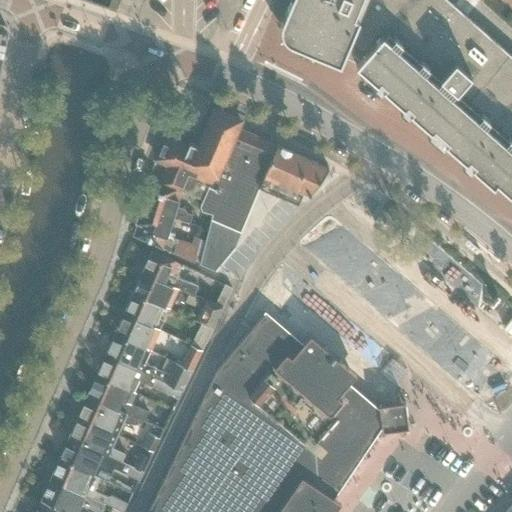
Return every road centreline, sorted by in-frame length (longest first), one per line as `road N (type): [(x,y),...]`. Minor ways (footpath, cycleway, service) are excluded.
road 1 (residential): [(0,498),(94,275),(121,168),(165,54)]
road 2 (tertiary): [(511,255),(373,151),(257,89),(165,54)]
road 3 (residential): [(382,511),(511,325)]
road 4 (residential): [(0,169),(33,8)]
road 5 (tertiary): [(165,54),(33,8)]
